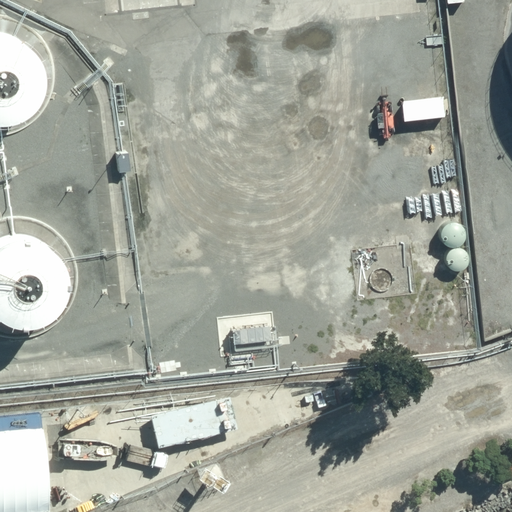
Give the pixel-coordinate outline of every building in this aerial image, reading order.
[(196,2),(196,0),(106,0),(107,12),(196,2)] [(0,117),(2,117),(7,116),(13,114),(18,112),(22,109),(27,106),(30,101),(34,97),(37,93),(39,87),(41,82),(42,77),(42,72),(42,66),(41,61),(40,55),(38,50),(35,45),(32,41),(28,37),(24,33),(20,30),(15,28),(10,26),(5,24),(0,23),(0,117)] [(32,315),(37,313),(42,311),(46,308),(50,305),(54,301),(57,297),(60,292),(62,288),(64,283),(65,277),(65,272),(65,267),(65,262),(63,257),(61,252),(58,247),(56,243),(52,239),(48,235),(43,232),(39,230),(34,228),(29,226),(24,226),(18,226),(13,226),(8,227),(3,229),(0,230),(0,311),(1,312),(6,314),(11,315),(16,316),(21,316),(27,316),(32,315)] [(3,485),(0,486),(0,508),(11,505),(3,485)] [(11,497),(12,499),(15,511),(33,511),(28,492),(11,497)]
